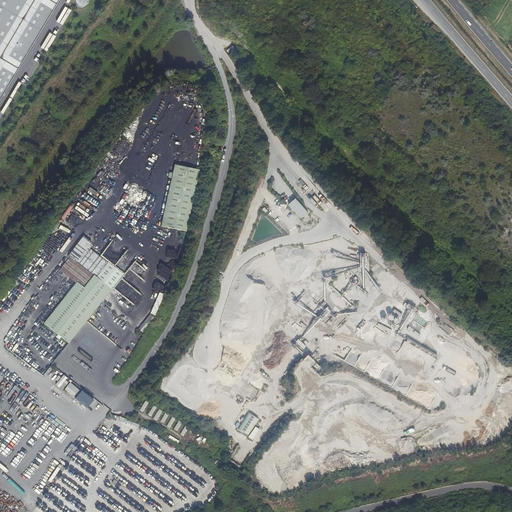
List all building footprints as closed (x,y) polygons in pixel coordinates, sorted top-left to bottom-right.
[(0,0),(0,97),(58,0),(0,0)] [(189,99),(188,107),(199,110),(201,99),(189,99)] [(201,170),(176,164),(162,229),(186,235),(201,170)] [(302,219),(309,212),(297,198),(289,205),(302,219)] [(125,274),(92,246),(95,242),(87,235),(70,254),(107,289),(110,292),(125,274)] [(68,342),(110,292),(107,289),(70,254),(69,255),(71,257),(63,268),(77,281),(44,322),(68,342)] [(156,318),(151,313),(143,323),(148,328),(156,318)] [(143,333),(148,328),(143,323),(138,328),(143,333)] [(299,338),(297,341),(304,348),(307,345),(299,338)] [(61,387),(67,378),(63,375),(57,384),(61,387)] [(65,391),(75,397),(80,389),(69,383),(65,391)] [(83,393),(77,401),(85,407),(91,400),(83,393)] [(248,412),(238,430),(249,436),(259,417),(248,412)] [(254,440),(259,428),(255,426),(250,438),(254,440)]
